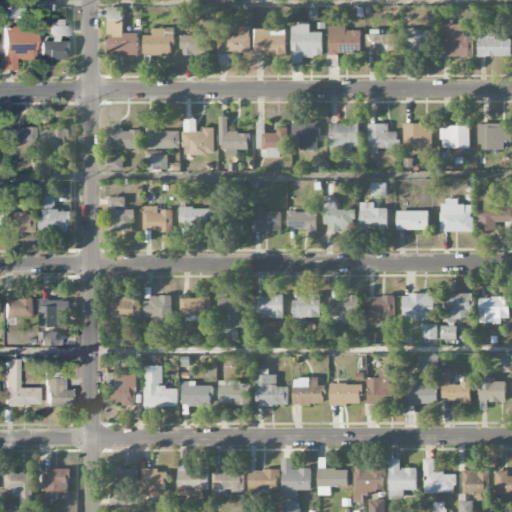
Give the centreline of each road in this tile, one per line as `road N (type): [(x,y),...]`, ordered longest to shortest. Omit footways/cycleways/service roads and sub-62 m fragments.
road 1 (residential): [(511,436),(0,439)]
road 2 (residential): [(511,89),(0,91)]
road 3 (residential): [(511,263),(0,265)]
road 4 (residential): [(92,511),(91,0)]
